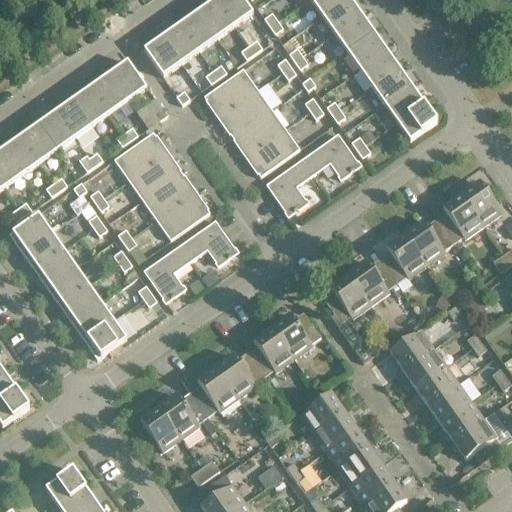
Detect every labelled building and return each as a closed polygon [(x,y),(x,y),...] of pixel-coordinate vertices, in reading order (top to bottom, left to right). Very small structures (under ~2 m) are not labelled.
[(253,17),(240,0),(219,0),(215,3),(234,30),(253,17)] [(349,1),(348,0),(312,0),(309,2),(322,20),(349,1)] [(361,19),(349,1),(322,20),(334,38),(361,19)] [(234,30),(215,3),(197,15),(217,42),(234,30)] [(217,42),(197,15),(180,28),(199,55),(217,42)] [(272,17),(264,23),(270,31),(278,25),(272,17)] [(374,36),(361,19),(334,38),(347,56),(374,36)] [(283,33),(278,25),(270,31),(275,38),(283,33)] [(199,55),(180,28),(162,40),(181,67),(199,55)] [(387,54),(374,36),(347,56),(359,73),(387,54)] [(181,67),(162,40),(144,53),(163,80),(181,67)] [(256,45),(249,50),(254,58),(262,53),(256,45)] [(254,58),(249,50),(241,56),(246,64),(254,58)] [(297,52),(289,58),(294,66),(302,60),(297,52)] [(399,72),(387,54),(359,73),(372,91),(399,72)] [(308,68),(302,60),(294,66),(300,74),(308,68)] [(229,63),(224,66),(229,73),(233,70),(229,63)] [(290,71),(285,63),(277,69),(282,76),(290,71)] [(127,65),(125,66),(109,78),(128,105),(146,92),(127,65)] [(221,69),(213,75),(219,83),(227,77),(221,69)] [(296,79),(290,71),(282,76),(288,84),(296,79)] [(411,90),(399,72),(372,91),(384,109),(411,90)] [(257,94),(243,73),(204,101),(214,115),(217,113),(221,119),(257,94)] [(219,83),(213,75),(205,80),(211,89),(219,83)] [(128,105),(109,78),(91,90),(110,118),(128,105)] [(310,82),(307,84),(302,87),(307,95),(315,90),(310,82)] [(110,118),(91,90),(73,103),(93,130),(110,118)] [(424,107),(411,90),(384,109),(397,126),(424,107)] [(271,113),(257,94),(221,119),(226,126),(222,128),(232,141),(271,113)] [(184,96),(176,101),(182,109),(190,104),(184,96)] [(318,110),(312,102),(304,108),(310,116),(318,110)] [(93,130),(73,103),(56,115),(75,142),(93,130)] [(334,106),(326,112),(332,119),(340,114),(334,106)] [(437,126),(424,107),(397,126),(410,145),(437,126)] [(323,118),(318,110),(310,116),(315,124),(323,118)] [(167,120),(161,112),(153,117),(159,125),(167,120)] [(285,133),(271,113),(232,141),(241,155),(245,152),(249,159),(285,133)] [(345,122),(340,114),(332,119),(337,127),(345,122)] [(75,142),(56,115),(38,128),(57,155),(75,142)] [(57,155),(38,128),(20,140),(39,168),(57,155)] [(132,132),(124,138),(130,146),(138,140),(132,132)] [(299,153),(285,133),(249,159),(253,165),(250,167),(260,181),(299,153)] [(369,134),(361,139),(367,146),(374,141),(369,134)] [(163,151),(153,137),(114,164),(128,185),(164,160),(160,153),(163,151)] [(130,146),(124,138),(116,143),(122,151),(130,146)] [(358,167),(338,139),(302,164),(313,180),(329,168),(340,184),(354,174),(352,171),(358,167)] [(39,168),(20,140),(2,153),(22,180),(39,168)] [(359,141),(351,147),(356,155),(365,149),(359,141)] [(370,157),(365,149),(356,155),(362,163),(370,157)] [(22,180),(2,153),(0,154),(0,186),(4,192),(22,180)] [(97,157),(89,162),(95,170),(102,165),(97,157)] [(169,166),(164,160),(128,185),(142,205),(181,177),(172,164),(169,166)] [(95,170),(89,162),(81,168),(87,176),(95,170)] [(313,180),(302,164),(266,189),(286,217),(292,213),(294,217),(307,207),(296,191),(313,180)] [(191,190),(181,177),(142,205),(156,224),(192,199),(187,193),(191,190)] [(61,182),(53,188),(59,195),(67,190),(61,182)] [(501,217),(479,186),(461,199),(483,230),(501,217)] [(87,195),(81,187),(73,193),(79,201),(87,195)] [(59,195),(53,188),(45,193),(51,201),(59,195)] [(98,194),(90,200),(95,208),(104,202),(98,194)] [(196,205),(192,199),(156,224),(170,245),(210,217),(199,203),(196,205)] [(483,230),(461,199),(442,212),(448,220),(438,226),(453,248),(463,241),(464,243),(483,230)] [(109,210),(104,202),(95,208),(101,216),(109,210)] [(26,207),(18,212),(23,220),(31,215),(26,207)] [(23,220),(18,212),(10,218),(16,226),(23,220)] [(38,218),(12,236),(16,242),(13,244),(22,257),(51,236),(38,218)] [(101,227),(96,219),(88,225),(93,233),(101,227)] [(235,253),(215,225),(179,250),(190,266),(207,254),(218,270),(231,261),(229,257),(235,253)] [(423,226),(404,239),(426,270),(445,257),(443,254),(453,248),(438,226),(428,233),(423,226)] [(107,235),(101,227),(93,233),(99,241),(107,235)] [(126,234),(118,239),(123,247),(131,242),(126,234)] [(64,254),(51,236),(22,257),(31,269),(34,267),(38,272),(64,254)] [(426,270),(404,239),(386,252),(391,259),(382,266),(397,287),(406,281),(408,283),(426,270)] [(137,249),(131,242),(123,247),(129,255),(137,249)] [(455,248),(460,254),(464,251),(459,245),(455,248)] [(190,266),(179,250),(143,276),(163,304),(169,300),(171,303),(185,293),(174,278),(190,266)] [(511,253),(493,267),(500,277),(511,268),(511,253)] [(76,271),(64,254),(38,272),(41,277),(38,280),(47,292),(76,271)] [(126,262),(121,255),(113,260),(118,268),(126,262)] [(132,270),(126,262),(118,268),(124,276),(132,270)] [(372,273),(367,265),(348,278),(370,310),(389,296),(387,294),(397,287),(382,266),(372,273)] [(89,289),(76,271),(47,292),(56,305),(59,302),(62,308),(89,289)] [(206,288),(216,281),(210,273),(201,280),(206,288)] [(370,310),(348,278),(330,292),(335,299),(325,306),(340,327),(350,320),(351,323),(370,310)] [(196,282),(187,288),(193,297),(202,291),(196,282)] [(101,307),(89,289),(62,308),(66,313),(63,315),(72,328),(101,307)] [(151,298),(146,290),(138,296),(143,303),(151,298)] [(157,306),(151,298),(143,303),(149,311),(157,306)] [(440,299),(436,309),(445,313),(450,304),(440,299)] [(476,303),(465,311),(472,320),(480,315),(481,310),(476,303)] [(113,324),(101,307),(72,328),(80,340),(84,338),(87,343),(113,324)] [(452,323),(461,318),(455,309),(447,315),(452,323)] [(290,319),(272,332),(293,363),(312,350),(310,348),(320,341),(305,320),(295,327),(290,319)] [(126,343),(113,324),(87,343),(91,348),(87,350),(97,364),(126,343)] [(293,363),(272,332),(253,345),(258,353),(249,360),(264,381),(273,374),(275,377),(293,363)] [(433,352),(420,334),(389,356),(402,374),(433,352)] [(480,346),(475,338),(467,344),(472,351),(480,346)] [(358,343),(351,348),(362,363),(371,357),(366,350),(364,352),(358,343)] [(486,354),(480,346),(472,351),(478,359),(486,354)] [(446,370),(433,352),(402,374),(415,392),(446,370)] [(239,366),(234,359),(215,372),(237,403),(256,390),(254,388),(264,381),(249,360),(239,366)] [(458,388),(446,370),(415,392),(427,410),(458,388)] [(237,403),(215,372),(197,385),(202,393),(192,399),(207,421),(217,414),(219,416),(237,403)] [(505,381),(500,373),(492,379),(497,387),(505,381)] [(0,404),(16,393),(4,375),(0,377),(0,404)] [(511,389),(505,381),(497,387),(503,395),(511,389)] [(467,382),(458,388),(427,410),(440,427),(471,405),(479,399),(467,382)] [(29,411),(16,393),(0,404),(0,427),(2,430),(29,411)] [(343,416),(331,397),(299,419),(312,438),(343,416)] [(177,399),(159,412),(181,443),(199,430),(198,428),(207,421),(192,399),(183,406),(177,399)] [(483,423),(471,405),(440,427),(452,445),(483,423)] [(181,443),(159,412),(140,425),(162,456),(181,443)] [(356,433),(343,416),(312,438),(325,455),(356,433)] [(496,442),(483,423),(452,445),(465,463),(473,458),(480,467),(502,452),(495,443),(496,442)] [(368,451),(356,433),(325,455),(337,473),(368,451)] [(265,443),(269,447),(271,451),(279,445),(273,437),(265,443)] [(381,469),(368,451),(337,473),(350,491),(381,469)] [(207,458),(199,464),(204,471),(212,465),(207,458)] [(190,480),(197,490),(219,475),(212,465),(204,471),(190,480)] [(293,466),(285,471),(291,479),(299,474),(293,466)] [(393,486),(381,469),(350,491),(362,508),(393,486)] [(273,470),(267,474),(274,483),(280,479),(273,470)] [(85,491),(72,473),(45,492),(58,510),(85,491)] [(304,482),(299,474),(291,479),(296,487),(304,482)] [(237,511),(244,507),(225,478),(198,497),(204,507),(200,510),(201,511),(237,511)] [(406,505),(393,486),(362,508),(364,511),(398,511),(406,505)] [(93,511),(98,509),(85,491),(58,510),(59,511),(93,511)] [(318,501),(310,507),(314,511),(319,511),(324,509),(318,501)]
